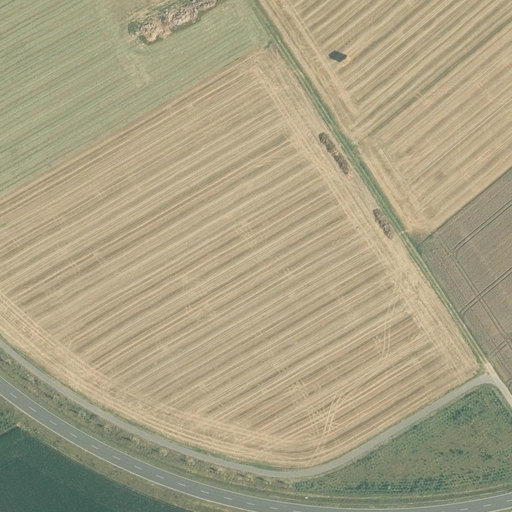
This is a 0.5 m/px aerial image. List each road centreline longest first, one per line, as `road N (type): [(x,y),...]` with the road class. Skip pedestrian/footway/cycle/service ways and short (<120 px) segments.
road 1 (track): [(0,344),(59,391),(137,431),(215,462),(284,476),(322,470),(473,383),(493,381),(511,402)]
road 2 (track): [(249,0),(493,381)]
road 3 (secondary): [(0,384),(118,458),(295,511)]
